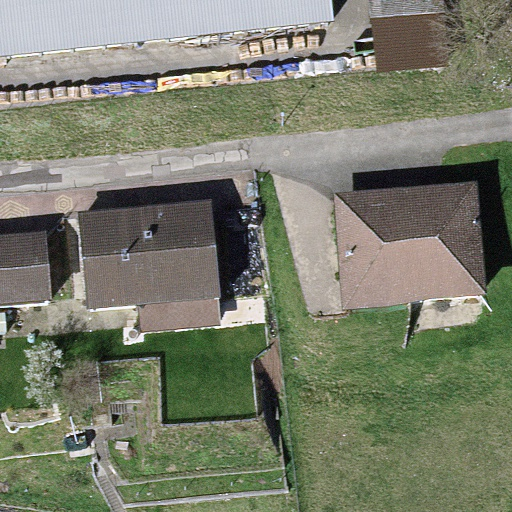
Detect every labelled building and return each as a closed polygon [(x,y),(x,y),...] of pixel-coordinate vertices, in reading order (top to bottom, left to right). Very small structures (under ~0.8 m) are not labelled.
[(0,0),(0,72),(351,33),(347,0),(0,0)] [(469,0),(396,0),(398,15),(470,9),(469,0)] [(474,187),(334,201),(344,299),(484,285),(474,187)] [(203,209),(79,220),(87,310),(211,299),(203,209)] [(35,249),(0,250),(0,315),(38,314),(35,249)]
